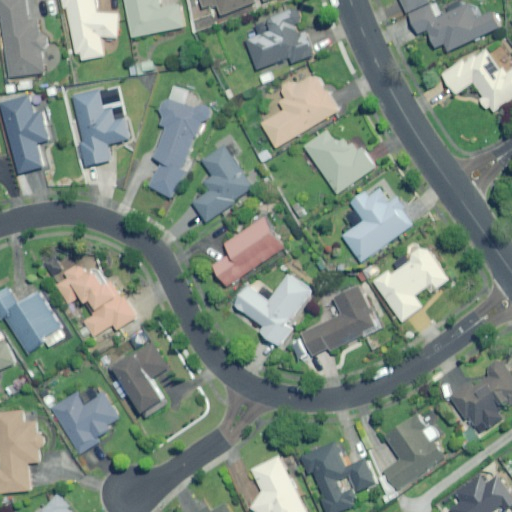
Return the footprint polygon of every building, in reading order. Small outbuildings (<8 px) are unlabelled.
[(35,19),(32,0),(2,0),(12,78),(50,73),(42,18),(35,19)] [(101,16),(98,0),(65,0),(67,9),(71,9),(79,54),(84,53),(86,60),(107,57),(104,40),(124,36),(120,13),(101,16)] [(161,9),(159,0),(128,0),(136,38),(188,28),(183,5),(161,9)] [(203,0),(207,10),(221,5),(225,16),(267,0),(270,0),(271,1),(274,0),(203,0)] [(402,0),(409,12),(431,2),(430,0),(402,0)] [(478,19),(471,3),(444,15),(439,4),(411,16),(419,35),(428,31),(436,49),(446,44),(450,52),(501,29),(493,13),(478,19)] [(303,22),(298,9),(269,19),(273,31),(247,41),(257,70),(291,58),(293,64),(315,56),(308,34),(301,36),(297,25),(303,22)] [(511,72),(506,76),(487,49),(467,63),(464,60),(443,75),(457,95),(475,83),(496,113),(511,101),(511,72)] [(340,112),(318,73),(285,93),(288,99),(282,103),(287,111),(263,125),(277,148),(340,112)] [(112,122),(105,90),(76,97),(86,142),(83,143),(89,167),(115,161),(111,146),(133,141),(128,118),(112,122)] [(38,114),(33,97),(3,105),(23,176),(49,168),(43,145),(54,142),(46,112),(38,114)] [(196,110),(169,98),(162,114),(167,116),(163,125),(170,129),(157,159),(164,162),(153,188),(177,198),(193,161),(190,159),(206,121),(209,122),(214,111),(199,104),(196,110)] [(339,145),(329,131),(306,148),(339,195),(376,168),(362,148),(356,152),(347,140),(339,145)] [(254,189),(226,148),(206,162),(216,176),(207,183),(213,191),(196,203),(210,223),(238,203),(236,201),(254,189)] [(393,204),(379,185),(352,204),(365,223),(345,237),(363,262),(415,225),(398,201),(393,204)] [(286,248),(266,219),(228,244),(235,254),(216,267),(230,287),(286,248)] [(452,280),(428,247),(412,259),(414,261),(394,276),(391,271),(375,283),(405,323),(426,307),(418,297),(430,288),(434,294),(452,280)] [(69,272),(58,253),(46,260),(71,305),(85,297),(96,316),(87,321),(96,337),(117,325),(120,331),(141,319),(118,277),(107,283),(100,270),(91,275),(84,263),(69,272)] [(314,291),(291,275),(271,303),(251,288),(238,306),(267,327),(264,332),(282,346),(294,329),(289,325),(314,291)] [(382,328),(362,287),(337,299),(345,315),(305,335),(316,357),(332,349),(334,351),(382,328)] [(24,307),(13,289),(0,296),(0,312),(5,320),(9,317),(32,354),(50,343),(48,340),(67,329),(45,294),(24,307)] [(149,419),(170,406),(153,380),(172,368),(155,341),(116,366),(149,419)] [(0,348),(0,396),(5,394),(0,382),(0,372),(20,364),(11,343),(0,348)] [(469,418),(472,416),(484,434),(506,419),(499,410),(510,403),(511,406),(511,405),(511,371),(503,358),(486,369),(491,377),(476,386),(465,369),(446,382),(469,418)] [(97,398),(90,387),(54,409),(82,455),(102,443),(99,438),(126,422),(107,392),(97,398)] [(29,424),(28,411),(0,414),(6,470),(0,470),(0,490),(0,494),(35,491),(33,464),(45,463),(41,422),(29,424)] [(441,437),(424,412),(387,437),(402,460),(386,471),(399,490),(447,458),(435,441),(441,437)] [(347,468),(337,443),(304,456),(311,474),(314,473),(329,511),(343,511),(360,506),(355,494),(378,485),(368,460),(347,468)] [(473,511),(511,490),(511,466),(499,455),(493,464),(486,454),(460,475),(469,481),(448,493),(458,511),(473,511)] [(265,492),(253,508),(257,511),(308,511),(281,457),(255,470),(265,492)] [(79,511),(61,496),(47,511),(46,511),(79,511)]
